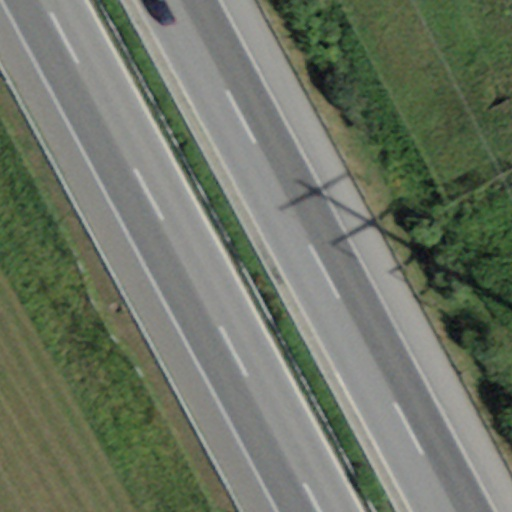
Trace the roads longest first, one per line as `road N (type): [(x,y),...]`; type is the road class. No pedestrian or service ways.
road 1 (motorway): [(30,0),(311,511)]
road 2 (motorway): [(446,511),(169,0)]
